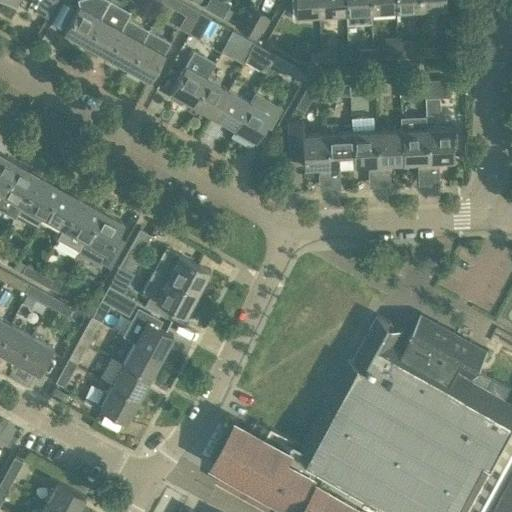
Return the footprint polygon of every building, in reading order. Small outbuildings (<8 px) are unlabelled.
[(46,16),(54,0),(41,0),(35,11),(46,16)] [(84,42),(99,15),(108,0),(76,0),(78,4),(63,30),(66,32),(70,41),(76,38),(84,42)] [(105,54),(120,28),(126,17),(130,10),(112,0),(108,0),(99,15),(84,42),(85,43),(82,48),(94,55),(97,50),(105,54)] [(188,33),(200,11),(179,0),(166,0),(164,3),(184,14),(177,27),(188,33)] [(213,11),(218,0),(207,0),(204,6),(213,11)] [(231,0),(218,0),(213,11),(223,17),(230,3),(231,0)] [(294,0),(295,14),(320,13),(319,0),(294,0)] [(319,0),(320,13),(345,11),(344,0),(319,0)] [(370,22),(370,10),(369,0),(344,0),(345,11),(346,24),(370,22)] [(369,0),(370,10),(395,9),(394,0),(369,0)] [(394,0),(395,9),(420,7),(419,0),(394,0)] [(258,36),(270,14),(248,2),(236,24),(258,36)] [(198,38),(210,17),(200,11),(188,33),(198,38)] [(147,29),(126,17),(120,28),(105,54),(106,55),(103,60),(116,67),(119,62),(126,66),(147,29)] [(169,41),(160,36),(147,29),(126,66),(128,67),(125,72),(136,79),(139,74),(148,78),(169,41)] [(248,51),(253,41),(232,29),(226,39),(248,51)] [(271,64),(273,59),(270,57),(273,52),(253,41),(248,51),(271,64)] [(397,56),(410,55),(410,46),(409,41),(397,43),(397,56)] [(372,57),(384,57),(397,56),(397,43),(384,43),(384,47),(372,48),(372,57)] [(410,55),(422,55),(422,45),(410,46),(410,55)] [(422,55),(435,54),(434,45),(422,45),(422,55)] [(360,58),(372,57),(372,48),(359,49),(360,58)] [(310,60),(322,60),(322,50),(309,51),(310,60)] [(322,60),(336,59),(335,50),(322,50),(322,60)] [(290,75),(296,65),(273,52),(270,57),(273,59),(271,64),(290,75)] [(190,102),(206,76),(184,63),(169,90),(190,102)] [(212,115),(227,88),(206,76),(190,102),(212,115)] [(449,96),(449,79),(423,80),(423,89),(424,97),(449,96)] [(411,90),(423,89),(423,80),(410,81),(411,90)] [(348,95),(359,94),(362,92),(373,91),(372,82),(348,84),(348,95)] [(373,91),(387,91),(387,82),(372,82),(373,91)] [(348,95),(348,84),(324,85),(324,94),(337,93),(340,95),(348,95)] [(311,94),(324,94),(324,85),(311,86),(311,94)] [(233,127),(248,100),(227,88),(212,115),(233,127)] [(254,90),(248,100),(233,127),(254,139),(263,123),(270,127),(281,106),(254,90)] [(427,165),(425,128),(426,128),(425,115),(400,116),(400,129),(401,129),(402,161),(417,160),(417,166),(427,165)] [(326,133),(302,134),(301,120),(286,121),(288,158),(302,157),(303,166),(318,165),(318,171),(328,171),(326,133)] [(337,132),(336,122),(326,122),(326,133),(328,171),(340,170),(340,164),(352,164),(350,132),(337,132)] [(427,165),(438,165),(438,159),(452,158),(450,126),(426,128),(425,128),(427,165)] [(377,168),(389,168),(388,162),(402,161),(401,129),(400,129),(375,130),(377,168)] [(377,168),(375,130),(350,132),(352,164),(367,163),(367,169),(377,168)] [(0,190),(16,162),(0,153),(0,190)] [(21,204),(37,174),(16,162),(0,190),(0,192),(21,204)] [(41,215),(57,186),(37,174),(21,204),(14,216),(35,228),(42,216),(41,215)] [(74,188),(60,180),(57,186),(41,215),(42,216),(62,227),(78,197),(71,193),(74,188)] [(77,249),(99,209),(78,197),(62,227),(56,238),(66,243),(77,249)] [(109,267),(124,240),(113,234),(120,221),(99,209),(77,249),(109,267)] [(130,270),(150,234),(139,228),(119,264),(130,270)] [(196,291),(207,270),(165,247),(153,268),(196,291)] [(0,261),(4,264),(5,263),(9,255),(0,250),(0,261)] [(34,279),(38,271),(25,263),(21,271),(34,279)] [(184,313),(196,291),(153,268),(142,289),(149,293),(143,304),(165,316),(170,306),(184,313)] [(24,292),(28,283),(7,271),(3,276),(7,278),(5,281),(24,292)] [(47,286),(51,277),(38,271),(34,279),(47,286)] [(57,291),(74,301),(80,290),(62,280),(57,291)] [(46,304),(51,295),(28,283),(24,292),(46,304)] [(51,295),(46,304),(68,315),(73,307),(51,295)] [(95,318),(100,320),(111,300),(102,295),(89,318),(93,321),(95,318)] [(300,454),(406,511),(464,511),(499,449),(500,446),(504,448),(506,442),(504,441),(503,441),(511,424),(511,408),(502,403),(511,386),(479,368),(489,349),(421,312),(405,341),(400,339),(405,329),(377,314),(305,445),(300,454)] [(87,343),(100,320),(95,318),(93,321),(89,318),(78,338),(87,343)] [(160,355),(172,334),(145,319),(133,341),(160,355)] [(0,352),(15,361),(29,334),(8,322),(0,337),(0,352)] [(37,373),(51,346),(29,334),(15,361),(37,373)] [(75,365),(87,343),(78,338),(67,360),(75,365)] [(149,377),(160,355),(133,341),(122,362),(149,377)] [(64,386),(71,373),(75,365),(67,360),(55,381),(64,386)] [(138,398),(149,377),(122,362),(111,384),(138,398)] [(126,420),(138,398),(111,384),(99,406),(126,420)] [(406,511),(300,454),(305,445),(271,427),(266,437),(236,420),(213,461),(226,468),(220,479),(280,511),(406,511)] [(500,446),(499,449),(511,456),(511,426),(504,441),(506,442),(504,448),(500,446)] [(511,511),(511,456),(499,449),(464,511),(511,511)] [(11,483),(22,461),(14,456),(2,478),(11,483)] [(0,502),(11,483),(2,478),(0,481),(0,502)] [(64,511),(75,511),(85,495),(58,480),(46,502),(64,511)] [(64,511),(46,502),(40,511),(64,511)]
